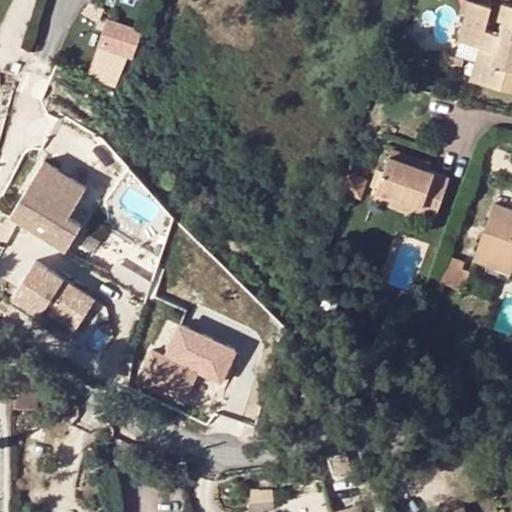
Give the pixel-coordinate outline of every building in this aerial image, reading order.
[(83,0),(82,4),(101,12),(105,0),(83,0)] [(476,78),(511,87),(511,2),(502,0),(500,0),(496,16),(502,17),(498,31),(483,26),(489,4),(472,0),(468,0),(458,37),(478,42),(486,44),(476,78)] [(103,11),(94,38),(122,48),(131,20),(103,11)] [(469,76),(476,78),(486,44),(478,42),(469,76)] [(391,146),(388,153),(428,166),(431,159),(391,146)] [(421,199),(416,210),(433,216),(448,173),(428,166),(388,153),(375,191),(400,199),(402,193),(421,199)] [(41,159),(6,214),(62,249),(78,223),(65,215),(84,185),(41,159)] [(400,199),(375,191),(373,196),(416,210),(421,199),(402,193),(400,199)] [(472,260),(487,265),(489,259),(511,266),(511,207),(492,201),(472,260)] [(92,294),(33,257),(9,295),(37,312),(41,306),(73,325),(92,294)] [(509,272),(511,266),(489,259),(487,265),(509,272)] [(233,346),(174,327),(164,362),(149,357),(139,391),(186,406),(197,372),(222,380),(227,363),(222,355),(232,350),(233,346)] [(38,406),(38,387),(14,388),(14,405),(38,406)] [(353,467),(348,451),(332,456),(336,472),(353,467)] [(269,487),(248,486),(248,509),(263,510),(264,506),(275,506),(269,487)] [(363,511),(359,497),(331,505),(332,511),(363,511)]
